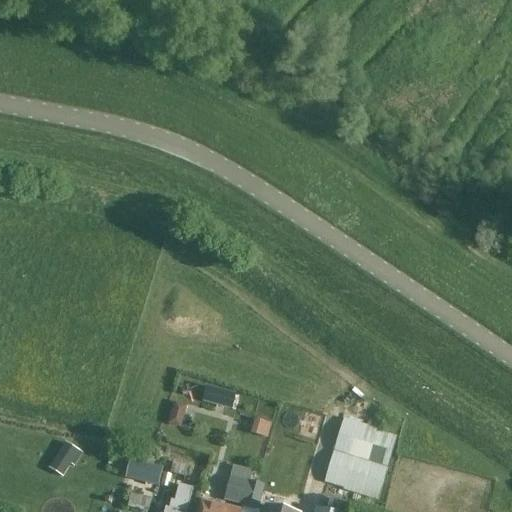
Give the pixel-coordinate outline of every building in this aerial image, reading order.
[(206,388),(202,402),(231,410),(235,396),(206,388)] [(345,423),(326,484),(376,499),(378,500),(380,493),(394,448),(397,439),(395,439),(345,423)] [(272,440),(264,463),(304,476),(311,452),(272,440)] [(64,445),(51,466),(64,474),(77,453),(64,445)] [(161,470),(129,462),(125,477),(157,485),(161,470)] [(161,486),(169,488),(172,476),(164,474),(161,486)] [(257,511),(258,511),(265,486),(247,482),(241,508),(257,511)] [(174,501),(171,501),(169,508),(165,507),(163,511),(187,511),(193,489),(178,486),(174,501)]
